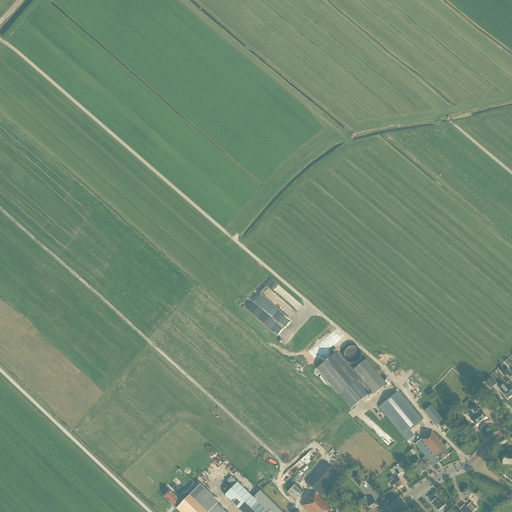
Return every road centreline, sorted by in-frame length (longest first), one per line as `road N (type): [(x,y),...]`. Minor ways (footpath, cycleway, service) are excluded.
road 1 (track): [(398,383),(0,38)]
road 2 (track): [(285,467),(0,208)]
road 3 (unclassified): [(149,511),(0,369)]
